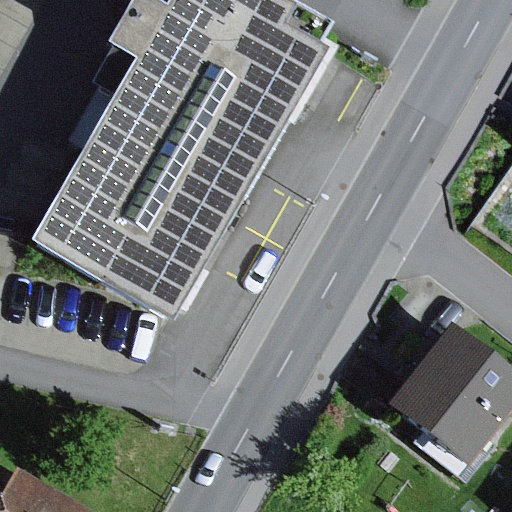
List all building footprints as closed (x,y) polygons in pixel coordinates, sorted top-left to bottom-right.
[(80,152),(25,249),(169,329),(178,312),(200,272),(228,222),(282,125),(321,56),(314,52),(320,41),(325,32),(319,29),(266,0),(166,0),(159,13),(135,0),(128,0),(100,52),(107,55),(87,90),(95,94),(108,101),(80,152)] [(291,0),(266,0),(319,29),(325,19),(291,0)] [(335,50),(320,41),(314,52),(321,56),(282,125),(286,127),(290,129),(335,50)] [(108,101),(95,94),(67,145),(80,152),(108,101)] [(232,225),(286,127),(282,125),(228,222),(232,225)] [(207,276),(200,272),(178,312),(184,315),(207,276)] [(511,379),(449,329),(384,409),(462,473),(511,412),(511,379)] [(0,471),(0,511),(84,511),(16,473),(13,479),(0,471)]
